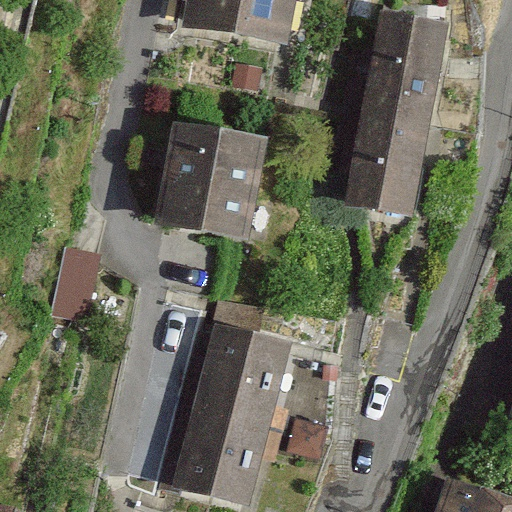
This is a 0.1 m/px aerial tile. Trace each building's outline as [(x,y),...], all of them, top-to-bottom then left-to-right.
[(296,0),(189,0),(185,30),(288,48),(296,0)] [(441,30),(379,20),(363,115),(425,125),(441,30)] [(425,125),(363,115),(347,207),(410,217),(425,125)] [(264,145),(182,130),(164,228),(247,243),(264,145)] [(215,331),(175,490),(246,507),(286,349),(215,331)] [(329,455),(339,422),(302,411),(292,444),(329,455)] [(511,511),(511,510),(446,489),(438,511),(511,511)]
